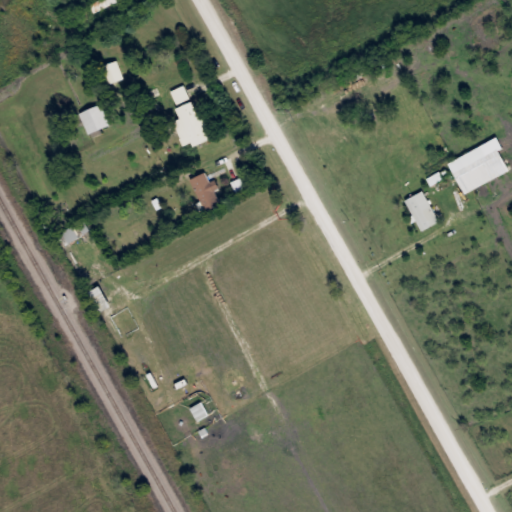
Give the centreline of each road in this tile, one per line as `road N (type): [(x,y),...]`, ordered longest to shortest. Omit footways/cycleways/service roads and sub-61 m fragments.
road 1 (tertiary): [(486,511),(199,0)]
road 2 (residential): [(352,272),(451,218),(442,190)]
